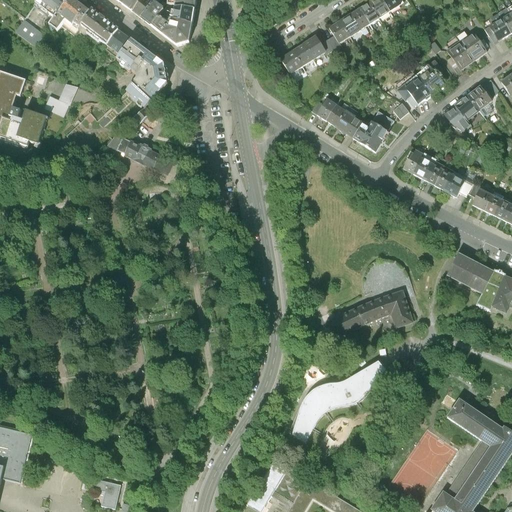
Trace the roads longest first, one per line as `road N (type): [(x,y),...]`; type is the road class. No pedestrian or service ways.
road 1 (secondary): [(202,511),(273,359),(272,283),(250,161)]
road 2 (residential): [(377,178),(424,124),(511,61)]
road 3 (residential): [(511,245),(377,178)]
road 4 (residential): [(189,68),(76,101),(53,91)]
road 5 (residential): [(233,67),(337,0)]
